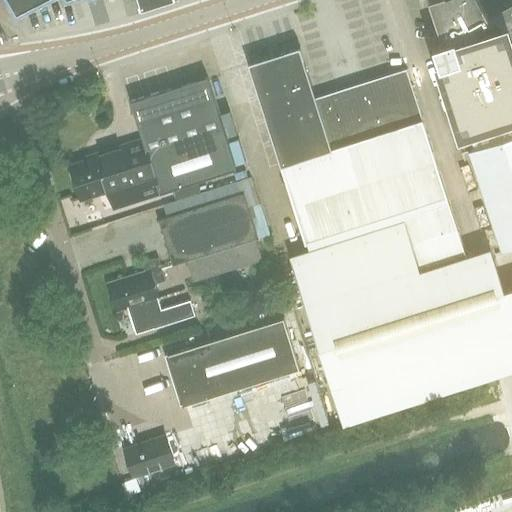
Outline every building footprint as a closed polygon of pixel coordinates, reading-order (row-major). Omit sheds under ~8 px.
[(9,0),(17,13),(41,0),(9,0)] [(428,0),(441,38),(443,37),(445,42),(433,45),(440,68),(442,67),(463,131),(468,129),(511,115),(511,137),(474,149),(469,151),(502,252),(511,248),(511,0),(506,0),(504,1),(507,7),(490,16),(480,0),(428,0)] [(357,44),(334,49),(339,74),(362,70),(357,44)] [(300,46),(249,62),(306,242),(447,196),(406,68),(316,96),(300,46)] [(73,181),(77,183),(81,196),(108,187),(114,206),(236,167),(207,76),(131,100),(143,139),(95,154),(96,157),(71,165),(72,169),(70,173),(73,181)] [(235,141),(241,164),(250,162),(245,139),(235,141)] [(172,264),(258,238),(243,192),(158,218),(172,264)] [(465,252),(449,201),(363,229),(289,252),(305,304),(465,252)] [(157,296),(153,283),(165,279),(158,256),(142,261),(145,270),(109,281),(117,309),(128,305),(136,331),(153,326),(194,313),(189,298),(160,307),(157,296)] [(184,404),(300,368),(284,317),(168,352),(184,404)] [(134,475),(174,461),(165,433),(125,447),(134,475)] [(502,511),(509,511),(511,511),(511,491),(496,497),(502,511)]
